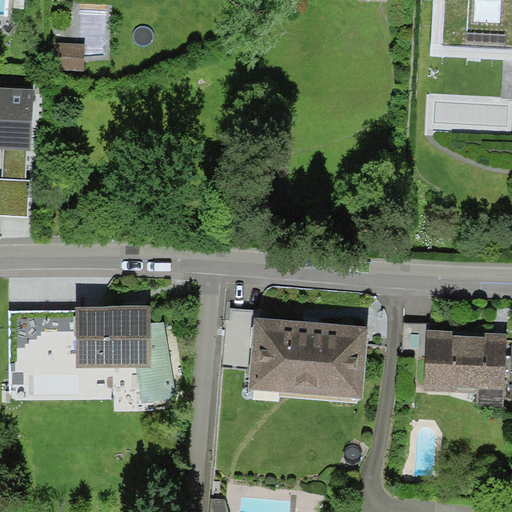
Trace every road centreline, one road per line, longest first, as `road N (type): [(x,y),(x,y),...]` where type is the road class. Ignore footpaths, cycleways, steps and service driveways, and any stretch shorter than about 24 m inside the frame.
road 1 (residential): [(511,280),(213,269)]
road 2 (residential): [(191,511),(213,269)]
road 3 (residential): [(213,269),(0,257)]
